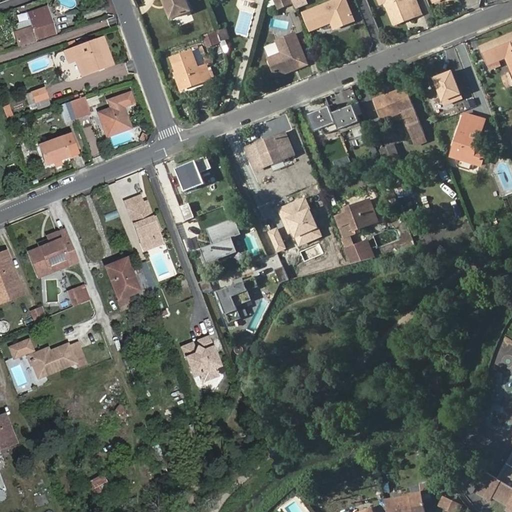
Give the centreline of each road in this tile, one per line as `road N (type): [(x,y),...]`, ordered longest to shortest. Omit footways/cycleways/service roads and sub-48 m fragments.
road 1 (residential): [(175,143),(511,9)]
road 2 (residential): [(0,217),(175,143)]
road 3 (unclassified): [(175,143),(121,0)]
